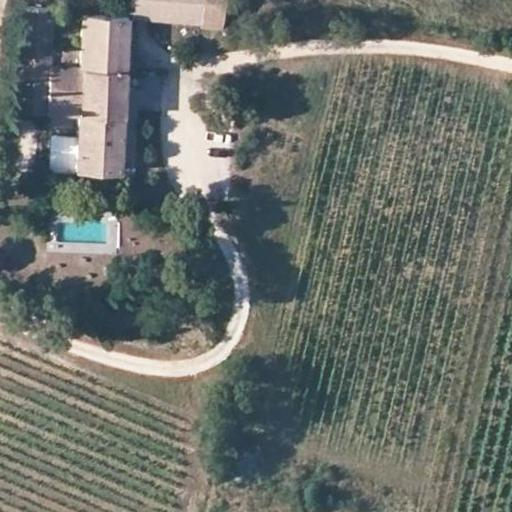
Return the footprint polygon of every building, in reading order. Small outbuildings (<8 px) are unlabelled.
[(201,23),(200,0),(129,0),(130,1),(127,19),(141,20),(201,23)] [(14,114),(46,114),(48,66),(49,11),(17,10),(14,114)] [(124,67),(127,19),(81,16),(77,66),(124,67)] [(127,19),(124,67),(121,115),(118,168),(132,169),(141,20),(127,19)] [(276,64),(275,90),(301,90),(301,65),(276,64)] [(121,115),(124,67),(77,66),(48,66),(46,114),(74,114),(121,115)] [(118,168),(121,115),(74,114),(71,165),(118,168)]
